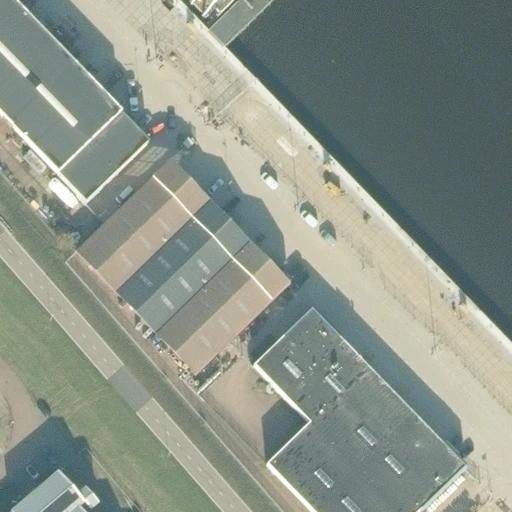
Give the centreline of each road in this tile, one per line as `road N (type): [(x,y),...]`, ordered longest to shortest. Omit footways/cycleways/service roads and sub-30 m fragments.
road 1 (unclassified): [(233,511),(0,245)]
road 2 (unclassified): [(0,484),(40,447),(43,427),(0,376)]
